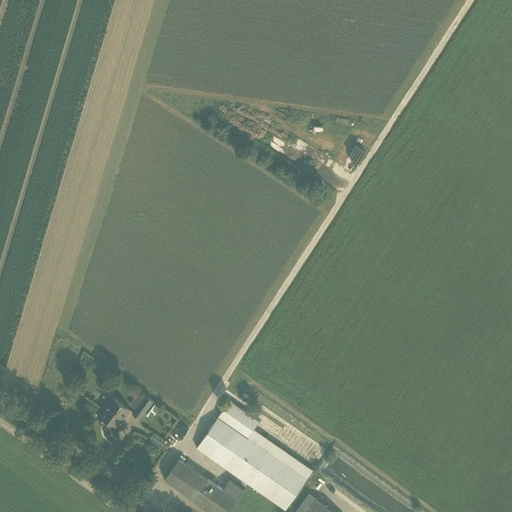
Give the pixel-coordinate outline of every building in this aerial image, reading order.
[(304,410),(318,390),(257,349),(243,369),(304,410)] [(139,404),(146,409),(153,400),(146,394),(139,404)] [(103,408),(97,416),(103,421),(105,418),(115,426),(122,417),(123,418),(129,409),(113,397),(104,409),(103,408)] [(285,509),(311,473),(313,469),(254,429),(260,420),(229,399),(196,447),(285,509)] [(211,511),(228,511),(229,511),(245,489),(230,478),(222,488),(179,458),(164,479),(211,511)] [(294,511),(336,511),(309,492),(294,511)]
